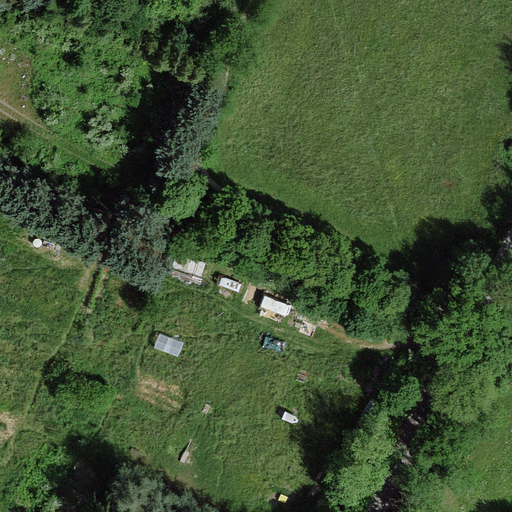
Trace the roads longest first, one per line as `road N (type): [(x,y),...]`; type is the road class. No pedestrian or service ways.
road 1 (track): [(428,331),(174,203),(183,176)]
road 2 (unclassified): [(378,511),(511,253)]
